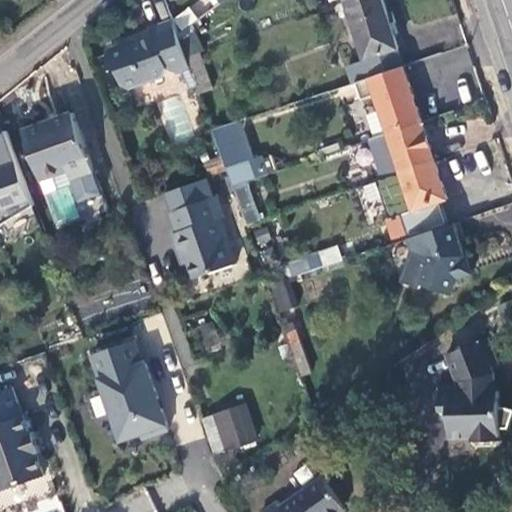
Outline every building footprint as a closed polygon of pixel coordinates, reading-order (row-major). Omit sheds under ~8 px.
[(353,65),(358,82),(371,77),(405,66),(383,0),(352,0),(348,2),(366,60),(353,65)] [(176,73),(191,69),(186,58),(177,33),(173,20),(149,29),(152,38),(129,46),(123,43),(110,47),(107,55),(112,65),(118,68),(123,81),(127,84),(162,72),(170,67),(176,73)] [(200,95),(212,90),(199,53),(186,58),(191,69),(200,95)] [(358,82),(353,65),(329,73),(334,89),(337,88),(358,82)] [(377,95),(390,134),(423,122),(405,66),(371,77),(377,95)] [(377,95),(371,77),(358,82),(337,88),(342,104),(364,96),(365,98),(377,95)] [(296,96),(285,102),(287,105),(298,101),(296,96)] [(289,109),(300,104),(298,101),(287,105),(289,109)] [(29,132),(46,181),(72,172),(74,178),(95,171),(76,116),(29,132)] [(434,158),(423,122),(390,134),(402,170),(434,158)] [(38,204),(12,130),(0,139),(0,224),(36,205),(38,204)] [(447,199),(434,158),(402,170),(414,209),(447,199)] [(268,175),(262,160),(228,171),(232,184),(234,188),(268,175)] [(396,178),(362,183),(365,199),(383,196),(384,204),(400,202),(396,178)] [(194,279),(237,264),(220,219),(225,217),(217,196),(169,214),(176,234),(172,235),(179,255),(185,253),(194,279)] [(385,219),(389,239),(404,236),(400,216),(385,219)] [(406,281),(423,287),(425,283),(455,292),(459,278),(475,272),(469,254),(465,256),(455,225),(430,232),(429,231),(411,237),(416,250),(406,281)] [(284,261),(289,277),(343,260),(338,244),(284,261)] [(294,308),(284,280),(268,285),(278,314),(294,308)] [(284,334),(300,376),(310,372),(294,330),(284,334)] [(489,339),(482,341),(493,367),(500,365),(489,339)] [(482,341),(450,354),(460,382),(460,388),(442,388),(436,393),(437,404),(441,408),(442,412),(447,418),(450,417),(451,439),(471,438),(471,443),(476,448),(495,447),(501,443),(501,429),(509,429),(511,419),(511,410),(505,408),(501,408),(499,392),(493,392),(493,367),(482,341)] [(135,342),(94,356),(123,442),(141,435),(143,440),(170,431),(163,410),(158,408),(156,401),(160,401),(147,364),(144,366),(135,342)] [(15,389),(0,393),(0,486),(2,493),(46,478),(38,456),(41,454),(34,434),(31,435),(15,389)] [(257,439),(247,405),(217,415),(228,449),(257,439)] [(217,415),(205,419),(216,452),(228,449),(217,415)] [(264,511),(341,511),(347,508),(324,477),(285,503),(283,500),(264,511)]
